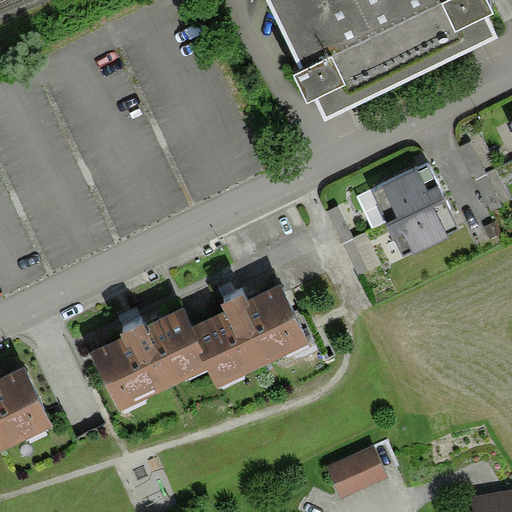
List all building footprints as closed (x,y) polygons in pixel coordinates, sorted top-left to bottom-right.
[(494,25),(482,0),(271,0),(323,107),(359,90),(460,41),(494,25)] [(496,206),(466,141),(456,146),(485,211),(496,206)] [(429,163),(374,188),(404,251),(457,225),(455,221),(431,168),(429,163)] [(362,269),(333,205),(322,210),(352,274),(362,269)] [(119,398),(208,357),(217,376),(300,337),(276,285),(249,298),(243,287),(228,294),(225,296),(231,309),(191,328),(182,309),(147,325),(142,316),(133,320),(124,324),(129,335),(97,350),(119,398)] [(0,440),(50,416),(25,365),(0,377),(0,440)] [(342,495),(390,473),(374,439),(326,462),(342,495)] [(511,511),(511,486),(473,493),(475,511),(511,511)]
